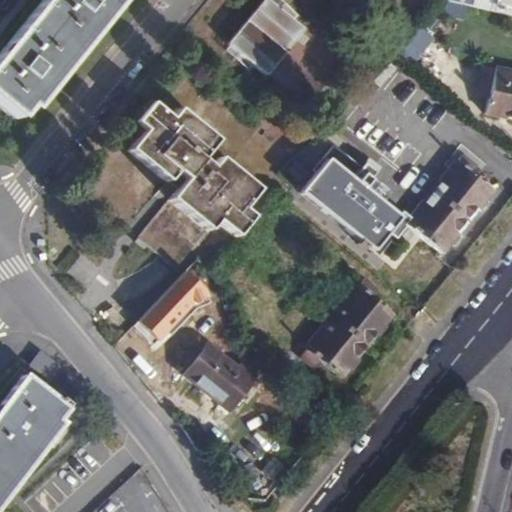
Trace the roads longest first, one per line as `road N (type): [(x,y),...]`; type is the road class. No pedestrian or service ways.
road 1 (residential): [(29,282),(204,511)]
road 2 (tertiary): [(333,511),(511,289)]
road 3 (unknown): [(511,158),(408,105),(336,101)]
road 4 (residential): [(484,511),(511,326)]
